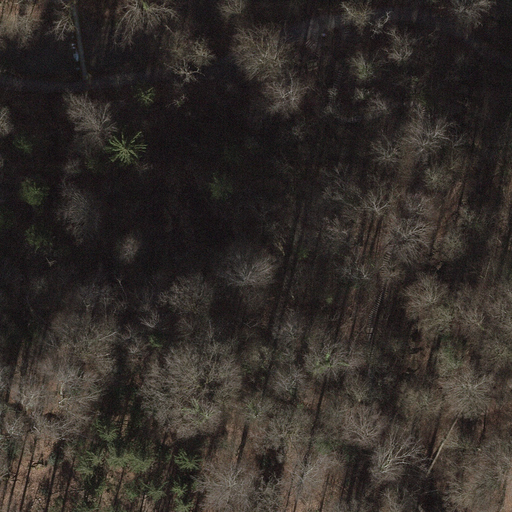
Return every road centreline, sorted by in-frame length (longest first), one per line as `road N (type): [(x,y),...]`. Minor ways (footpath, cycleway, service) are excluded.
road 1 (track): [(265,45),(332,14),(380,6),(420,14),(511,61)]
road 2 (track): [(88,86),(208,70),(265,45)]
